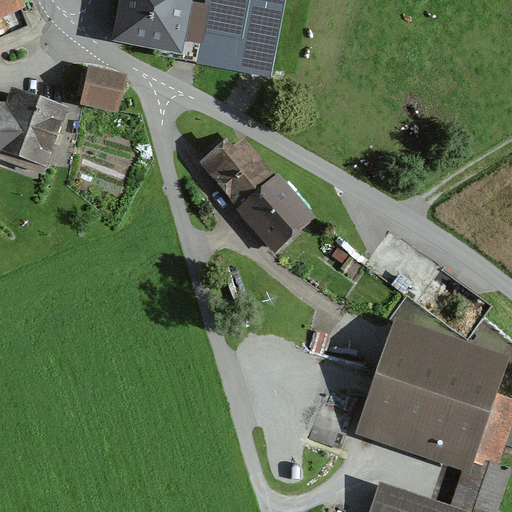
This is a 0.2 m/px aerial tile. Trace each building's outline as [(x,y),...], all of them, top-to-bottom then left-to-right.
[(0,0),(0,21),(19,13),(13,0),(0,0)] [(123,0),(117,38),(204,54),(202,63),(263,75),(276,0),(123,0)] [(121,81),(87,74),(80,110),(114,117),(121,81)] [(0,106),(0,170),(38,182),(66,111),(13,94),(0,106)] [(245,213),(275,188),(244,148),(234,156),(230,150),(207,167),(245,213)] [(279,184),(275,188),(245,213),(277,251),(313,224),(279,184)] [(451,508),(377,485),(368,511),(494,511),(505,477),(494,474),(511,416),(511,403),(490,397),(502,358),(391,324),(357,434),(464,468),(451,508)]
